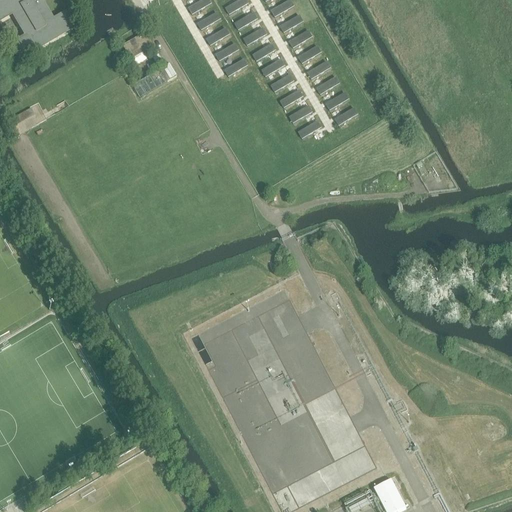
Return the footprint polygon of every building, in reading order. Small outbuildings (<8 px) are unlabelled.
[(0,20),(12,14),(26,38),(13,46),(21,58),(72,28),(65,15),(52,23),(38,0),(5,0),(0,3),(0,20)] [(208,0),(205,0),(188,10),(192,16),(211,5),(208,0)] [(244,0),(242,0),(225,10),(229,16),(248,5),(244,0)] [(290,2),(271,13),(275,19),(294,8),(290,2)] [(216,15),(197,26),(201,32),(220,21),(216,15)] [(253,15),(234,26),(238,32),(257,21),(253,15)] [(299,17),(280,28),(284,35),(303,24),(299,17)] [(226,30),(207,41),(210,47),(229,36),(226,30)] [(263,30),(243,41),(247,47),(266,37),(263,30)] [(308,33),(289,44),(293,50),(312,39),(308,33)] [(131,60),(153,47),(145,35),(123,48),(131,60)] [(235,46),(216,57),(219,63),(238,52),(235,46)] [(272,46),(253,57),(256,63),(275,52),(272,46)] [(317,48),(298,60),(302,66),(321,54),(317,48)] [(244,61),(225,72),(228,79),(247,67),(244,61)] [(281,61),(262,72),(265,79),(284,68),(281,61)] [(326,64),(307,75),(311,81),(330,70),(326,64)] [(170,65),(132,87),(139,99),(177,77),(170,65)] [(290,77),(271,88),(274,94),(294,83),(290,77)] [(336,79),(317,91),(320,97),(339,85),(336,79)] [(299,92),(280,103),(284,110),(303,99),(299,92)] [(345,95),(326,106),(329,112),(348,101),(345,95)] [(308,108),(289,119),(293,125),(312,114),(308,108)] [(0,126),(0,127),(9,143),(35,127),(30,110),(0,126)] [(354,110),(335,121),(339,128),(358,116),(354,110)] [(317,123),(298,135),(302,141),(321,129),(317,123)] [(391,482),(374,491),(384,511),(402,511),(406,510),(391,482)] [(369,511),(365,503),(346,511),(369,511)]
